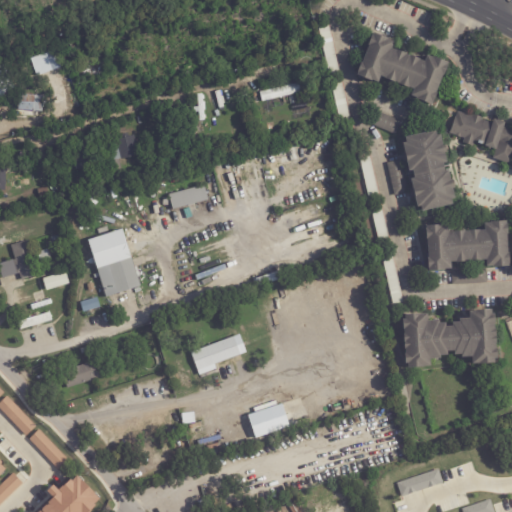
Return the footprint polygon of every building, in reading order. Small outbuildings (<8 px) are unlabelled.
[(340,75),(330,78),(319,26),(329,23),(341,75),(340,75)] [(426,63),(428,58),(433,60),(434,59),(448,65),(447,67),(448,68),(445,78),(443,77),(436,95),(437,96),(434,105),(433,105),(432,107),(417,102),(418,101),(412,98),(414,91),(410,89),(409,90),(399,86),(400,86),(396,84),(395,85),(385,81),(386,80),(381,78),(378,85),(373,83),(372,84),(358,78),(359,75),(358,75),(362,65),(363,65),(369,48),(373,37),(373,38),(374,35),(389,41),(388,42),(394,45),(392,51),(396,53),(397,52),(407,56),(407,57),(410,58),(411,57),(421,61),(420,62),(425,64),(426,63)] [(86,59),(105,56),(106,61),(103,62),(104,66),(107,66),(108,74),(102,75),(102,77),(94,78),(92,73),(83,75),(81,67),(88,65),(86,59)] [(14,72),(29,64),(32,71),(31,72),(32,75),(34,74),(37,79),(22,87),(14,72)] [(0,74),(1,76),(6,74),(14,90),(6,95),(7,98),(0,101),(0,74)] [(342,125),(341,125),(331,83),(341,81),(352,123),(342,125)] [(294,95),(262,103),(260,94),(299,84),(301,94),(294,95)] [(25,117),(16,116),(17,107),(18,107),(19,95),(41,98),(39,124),(28,123),(29,118),(25,117)] [(401,122),(396,136),(371,125),(377,112),(401,122)] [(464,114),(473,118),(473,116),(484,119),(483,121),(495,125),(496,121),(507,125),(506,129),(511,131),(511,163),(511,166),(494,160),(497,152),(476,144),(474,148),(464,144),(465,140),(451,135),(459,113),(464,114)] [(446,168),(448,173),(451,173),(457,201),(454,202),(455,207),(425,214),(423,208),(420,209),(414,181),(417,181),(415,172),(411,173),(405,145),(408,144),(407,139),(438,132),(439,137),(443,136),(449,165),(446,166),(446,168)] [(109,145),(117,144),(117,141),(123,139),(122,136),(128,134),(129,138),(135,136),(140,156),(122,161),(121,160),(120,160),(123,175),(115,177),(112,162),(113,162),(109,145)] [(403,305),(394,307),(358,148),(368,145),(404,304),(403,305)] [(97,166),(79,170),(74,153),(84,150),(84,148),(92,146),(97,166)] [(409,192),(409,194),(395,197),(388,164),(402,161),(409,192)] [(0,163),(3,164),(2,168),(8,168),(7,192),(0,191),(0,163)] [(209,202),(173,211),(169,196),(205,187),(209,202)] [(510,267),(510,268),(494,269),(494,268),(488,268),(488,261),(452,263),(452,270),(446,271),(446,272),(430,272),(427,227),(443,226),(443,227),(450,227),(450,233),(455,233),(455,232),(466,232),(470,232),(470,231),(481,231),(481,232),(485,231),(485,224),(491,224),(491,222),(507,221),(509,254),(510,254),(511,265),(510,265),(510,267)] [(34,257),(40,276),(22,282),(20,275),(17,276),(13,262),(15,261),(11,247),(29,241),(34,257)] [(50,258),(51,260),(41,263),(38,254),(48,251),(50,258)] [(110,299),(107,299),(98,271),(133,260),(142,288),(110,299)] [(488,271),(488,284),(453,286),(453,272),(487,270),(488,271)] [(287,276),(288,279),(259,289),(257,281),(285,271),(287,276)] [(46,291),(69,284),(65,272),(42,279),(46,291)] [(87,286),(93,284),(96,294),(90,296),(87,286)] [(121,300),(135,295),(140,310),(127,315),(121,300)] [(94,311),(84,314),(81,304),(98,299),(101,309),(94,311)] [(407,316),(429,315),(430,322),(441,321),(441,324),(448,324),(448,327),(455,327),(455,323),(462,323),(462,320),(472,319),(472,312),(478,312),(478,311),(494,311),(494,315),(498,315),(498,325),(497,325),(497,330),(498,330),(499,351),(500,351),(500,360),(497,360),(497,365),(482,366),(482,365),(475,365),(475,358),(464,359),(464,355),(457,356),(457,352),(450,352),(450,356),(442,356),(442,360),(433,361),(433,368),(426,368),(427,369),(411,370),(410,365),(408,365),(407,355),(408,355),(408,350),(407,350),(406,335),(407,335),(406,330),(405,330),(405,321),(407,320),(407,316)] [(52,321),(20,330),(18,322),(50,313),(52,321)] [(237,346),(230,348),(225,330),(232,327),(238,346),(237,346)] [(230,348),(232,357),(198,367),(193,351),(227,340),(230,348)] [(56,365),(45,369),(43,362),(54,358),(56,365)] [(95,363),(100,379),(67,390),(62,373),(95,363)] [(183,363),(186,372),(190,371),(192,376),(188,377),(191,386),(182,389),(179,380),(176,381),(175,375),(177,374),(174,366),(183,363)] [(36,427),(7,396),(0,402),(0,409),(25,437),(36,427)] [(280,417),(285,431),(263,439),(258,425),(280,417)] [(67,460),(39,430),(29,439),(56,469),(67,460)] [(146,476),(145,477),(125,438),(138,431),(158,470),(146,476)] [(246,446),(234,450),(232,445),(245,441),(246,446)] [(395,482),(435,468),(440,482),(400,496),(395,482)] [(0,504),(22,483),(13,473),(0,485),(0,504)] [(88,511),(101,501),(76,474),(58,491),(53,485),(47,491),(53,498),(38,511),(88,511)] [(295,496),(304,511),(292,511),(286,501),(295,496)] [(461,511),(460,508),(487,499),(492,511),(461,511)]
